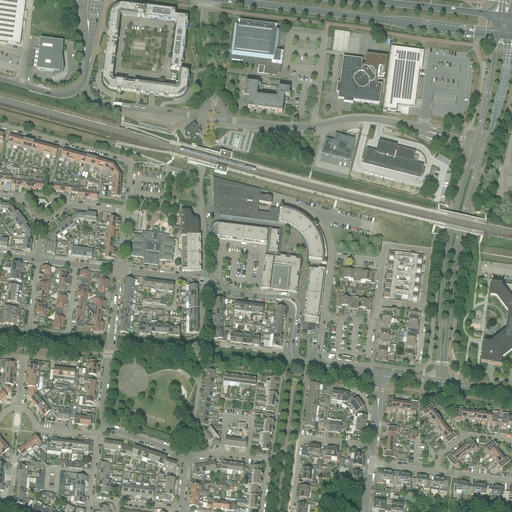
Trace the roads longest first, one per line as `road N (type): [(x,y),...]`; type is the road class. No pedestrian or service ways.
road 1 (primary): [(218,0),(495,35)]
road 2 (tertiary): [(445,380),(452,272),(482,150)]
road 3 (tertiary): [(471,151),(441,284),(437,379)]
road 4 (residential): [(126,203),(126,159),(0,125)]
road 5 (residential): [(152,76),(164,71),(163,24),(125,22),(122,73)]
road 6 (residential): [(290,511),(300,437),(373,445)]
road 7 (residential): [(314,126),(318,87),(241,79),(238,105)]
road 8 (primary): [(497,16),(357,0)]
road 9 (residential): [(262,511),(263,458),(185,457)]
